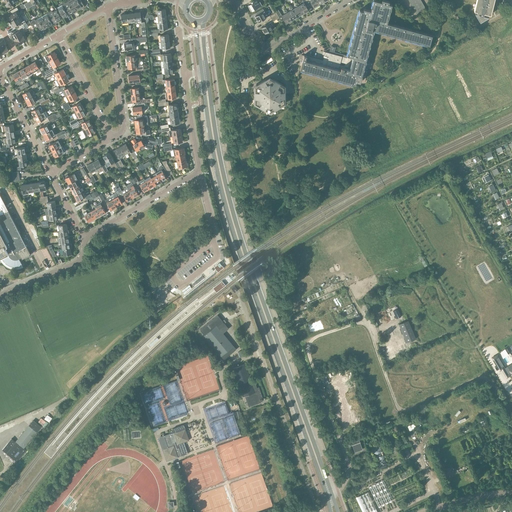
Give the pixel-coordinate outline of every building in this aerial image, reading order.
[(26,0),(28,2),(24,4),(27,9),(35,4),(36,6),(39,5),(38,2),(40,2),(38,0),(26,0)] [(71,0),(70,0),(64,4),(71,15),(74,13),(73,12),(74,12),(74,11),(77,9),(71,0)] [(71,0),(77,9),(80,8),(81,8),(82,8),(85,7),(82,1),(84,0),(71,0)] [(254,0),(250,3),(250,4),(249,5),(252,11),(262,6),(258,0),(254,0)] [(304,55),(300,70),(305,71),(305,70),(308,70),(307,72),(308,72),(312,73),(313,73),(313,72),(315,72),(315,74),(320,75),(320,74),(323,74),(322,76),(323,76),(327,77),(328,77),(328,76),(330,76),(330,78),(335,79),(335,78),(338,78),(337,80),(338,80),(342,81),(343,81),(343,80),(345,80),(345,82),(350,83),(351,82),(353,82),(353,84),(355,84),(356,81),(360,82),(360,81),(361,79),(361,78),(361,76),(362,76),(362,75),(361,75),(363,71),(364,68),(365,63),(365,64),(365,63),(366,61),(366,60),(367,56),(367,55),(366,55),(367,53),(368,53),(369,48),(368,47),(368,45),(370,46),(370,45),(371,41),(372,41),(372,40),(370,40),(371,38),(372,38),(373,33),(374,33),(372,33),(373,30),(374,30),(379,31),(379,32),(379,30),(382,31),(381,32),(382,32),(386,33),(386,34),(387,34),(387,32),(389,33),(389,34),(394,35),(394,36),(395,34),(397,35),(397,36),(401,37),(401,38),(402,38),(402,36),(405,37),(404,38),(404,39),(404,38),(409,40),(410,38),(412,39),(412,40),(412,41),(412,40),(416,41),(416,42),(417,42),(417,40),(419,41),(419,42),(419,43),(419,42),(424,44),(425,42),(427,43),(427,45),(427,44),(430,45),(432,35),(387,23),(388,18),(389,18),(387,18),(388,15),(389,16),(389,15),(390,11),(391,10),(389,10),(390,8),(391,8),(392,5),(389,4),(389,1),(384,0),(381,0),(381,2),(375,0),(373,0),(372,4),(374,5),(373,7),(371,7),(371,10),(364,8),(363,11),(359,10),(360,10),(358,15),(360,15),(359,18),(357,17),(357,18),(358,18),(356,22),(358,23),(357,25),(355,25),(354,30),(355,30),(355,33),(353,32),(353,33),(352,37),(352,38),(353,38),(353,40),(351,40),(350,45),(351,46),(351,48),(349,47),(349,48),(348,52),(348,53),(349,53),(349,55),(347,55),(347,56),(342,54),(342,56),(325,52),(323,61),(307,56),(304,55)] [(477,11),(476,13),(475,13),(480,21),(488,16),(483,15),(484,13),(490,14),(493,3),(495,3),(495,0),(476,0),(474,10),(477,11)] [(304,3),(298,6),(303,14),(308,11),(304,3)] [(68,16),(71,15),(64,4),(57,8),(63,18),(66,16),(67,16),(68,16)] [(296,7),(293,9),(297,17),(302,14),(303,15),(303,14),(298,6),(297,4),(295,5),(296,7)] [(11,14),(7,16),(10,21),(18,16),(16,12),(19,10),(17,7),(10,11),(11,14)] [(291,10),(287,12),(292,20),(297,17),(297,18),(298,18),(297,17),(293,9),(292,7),(289,8),(291,10)] [(277,15),(279,18),(281,21),(284,20),(287,24),(286,23),(291,20),(292,21),(292,20),(287,12),(286,10),(284,11),(285,13),(282,15),(281,15),(277,8),(274,10),(276,12),(277,15)] [(52,11),(49,12),(55,24),(58,22),(58,21),(58,20),(62,18),(57,10),(52,12),(52,11)] [(266,14),(264,11),(255,16),(255,17),(259,22),(258,22),(259,22),(266,18),(264,15),(266,14)] [(49,12),(42,16),(48,26),(51,24),(51,25),(52,24),(52,25),(55,24),(49,12)] [(146,34),(145,25),(144,22),(141,22),(140,12),(139,12),(136,12),(136,13),(133,13),(135,21),(135,24),(137,23),(137,24),(139,24),(140,23),(141,22),(142,27),(141,27),(141,28),(142,35),(146,34)] [(18,16),(10,21),(13,26),(17,24),(19,27),(23,24),(24,24),(26,23),(24,20),(21,21),(18,16)] [(34,19),(31,21),(34,27),(38,25),(41,32),(44,30),(44,29),(45,29),(44,28),(48,26),(42,16),(35,20),(34,19)] [(272,25),(270,22),(266,25),(266,24),(264,26),(261,27),(265,33),(272,29),(271,26),(272,25)] [(19,31),(11,35),(14,40),(23,35),(25,34),(22,29),(25,27),(24,24),(23,24),(19,27),(17,28),(19,31)] [(23,35),(14,40),(17,45),(26,40),(23,35)] [(136,41),(124,43),(125,50),(127,49),(127,50),(128,50),(128,49),(134,49),(134,45),(136,44),(136,41)] [(5,45),(0,48),(0,55),(8,50),(5,45)] [(50,61),(57,58),(58,57),(54,51),(54,52),(53,51),(51,53),(45,57),(46,59),(48,58),(50,61)] [(262,66),(273,60),(271,57),(261,63),(262,66)] [(50,61),(51,64),(49,65),(49,66),(50,69),(44,72),(46,74),(51,72),(56,69),(54,66),(60,63),(59,60),(58,60),(57,58),(50,61)] [(46,74),(44,72),(41,66),(38,67),(38,66),(37,66),(35,61),(29,65),(33,72),(36,70),(38,73),(40,71),(44,78),(46,74)] [(29,65),(24,68),(28,75),(33,72),(29,65)] [(28,75),(24,68),(18,71),(22,78),(28,75)] [(56,76),(58,79),(64,76),(66,75),(65,72),(64,72),(64,71),(63,69),(53,74),(54,77),(56,76)] [(19,80),(22,78),(18,71),(12,74),(15,79),(14,79),(15,80),(17,83),(20,81),(19,80)] [(135,75),(128,76),(129,82),(140,81),(139,77),(141,77),(140,73),(135,74),(135,75)] [(64,76),(58,79),(59,82),(58,83),(59,86),(69,81),(67,78),(68,78),(66,75),(64,76)] [(270,77),(262,81),(254,86),(254,103),(269,112),(285,104),(285,95),(285,94),(285,86),(270,77)] [(66,89),(64,90),(63,90),(64,93),(66,96),(75,91),(73,88),(72,86),(67,88),(65,89),(66,89)] [(24,96),(25,100),(35,94),(34,91),(33,92),(32,89),(29,91),(29,90),(27,91),(23,94),(24,96)] [(76,94),(75,91),(66,96),(67,99),(68,102),(71,100),(73,100),(77,97),(76,95),(76,94)] [(37,100),(37,99),(39,98),(37,94),(35,94),(25,100),(27,103),(29,105),(33,103),(35,102),(34,102),(37,100)] [(169,111),(178,110),(177,104),(168,105),(168,102),(166,102),(159,103),(158,103),(159,106),(168,105),(169,111)] [(76,112),(83,108),(82,105),(81,105),(80,103),(76,105),(74,106),(71,107),(73,110),(74,109),(76,112)] [(40,106),(38,108),(37,107),(35,109),(32,111),(33,113),(32,113),(34,117),(44,112),(40,106)] [(134,113),(137,113),(137,114),(142,113),(141,106),(132,107),(133,107),(133,113),(133,114),(134,114),(134,113)] [(83,108),(76,112),(77,115),(76,116),(77,119),(80,117),(81,116),(86,114),(85,112),(85,111),(83,108)] [(44,112),(34,117),(36,120),(38,122),(41,120),(42,120),(43,119),(46,118),(44,112)] [(83,130),(85,129),(91,125),(92,125),(90,121),(90,122),(89,119),(84,122),(84,121),(83,122),(80,124),(83,130)] [(51,124),(50,125),(49,123),(46,125),(44,125),(44,126),(40,128),(43,134),(52,129),(53,128),(51,124)] [(91,125),(85,129),(87,134),(95,131),(93,127),(92,127),(91,125)] [(144,129),(144,125),(136,126),(136,127),(135,127),(135,130),(136,130),(136,133),(140,132),(140,134),(146,136),(146,135),(150,135),(149,130),(146,130),(146,129),(144,129)] [(55,135),(52,129),(43,134),(46,140),(50,137),(52,137),(55,135)] [(181,135),(173,136),(174,143),(182,142),(181,137),(181,135)] [(7,138),(4,138),(5,144),(6,147),(14,146),(13,143),(16,142),(15,136),(7,138)] [(156,142),(147,139),(146,142),(143,141),(142,142),(141,140),(137,142),(134,139),(131,141),(133,144),(133,145),(136,150),(137,150),(136,149),(138,148),(139,148),(140,149),(140,148),(143,146),(151,149),(153,144),(156,145),(156,142)] [(53,151),(62,146),(61,143),(60,143),(58,140),(55,142),(54,142),(54,143),(49,145),(50,148),(52,151),(52,150),(53,151)] [(120,146),(124,154),(127,152),(128,154),(130,152),(129,150),(129,149),(128,148),(125,144),(123,145),(120,146)] [(62,153),(65,151),(62,146),(53,151),(53,152),(53,153),(55,156),(58,155),(59,156),(63,154),(62,153)] [(124,154),(120,146),(117,148),(117,149),(114,150),(117,154),(117,156),(117,155),(118,156),(118,157),(120,159),(122,158),(121,156),(124,154)] [(114,161),(109,152),(107,154),(104,155),(104,156),(103,156),(108,165),(111,163),(112,164),(115,163),(114,161)] [(102,160),(99,161),(98,159),(97,158),(94,160),(95,161),(92,162),(97,169),(98,172),(103,168),(107,175),(110,173),(102,160)] [(17,167),(17,170),(25,169),(25,166),(28,165),(27,159),(19,160),(20,166),(17,167)] [(186,160),(178,162),(177,162),(177,165),(179,165),(179,168),(178,168),(182,167),(183,168),(186,167),(187,166),(186,160)] [(91,172),(97,169),(92,162),(87,165),(91,172)] [(160,170),(156,173),(161,182),(166,178),(165,176),(168,175),(163,167),(162,165),(162,166),(162,165),(159,166),(160,167),(158,168),(160,170)] [(150,176),(155,185),(161,182),(156,173),(150,176)] [(68,183),(76,180),(73,174),(69,175),(69,176),(68,176),(68,175),(65,176),(66,177),(65,178),(68,183)] [(144,179),(145,181),(149,188),(155,185),(150,176),(144,179)] [(77,179),(76,180),(68,183),(72,189),(81,184),(80,185),(77,179)] [(39,182),(40,190),(46,189),(46,188),(47,188),(46,186),(45,186),(45,181),(39,182)] [(149,188),(145,181),(140,184),(141,187),(141,188),(142,188),(144,191),(149,188)] [(83,187),(81,184),(72,189),(74,195),(81,191),(80,189),(83,187)] [(126,187),(133,198),(138,195),(134,188),(135,188),(134,187),(133,185),(130,186),(129,185),(126,187)] [(119,192),(116,187),(113,189),(115,192),(113,194),(113,195),(110,197),(116,207),(120,205),(119,205),(122,203),(118,197),(121,196),(119,192)] [(133,198),(126,187),(124,188),(126,192),(123,194),(127,201),(133,198)] [(84,197),(81,191),(74,195),(77,201),(80,199),(81,199),(84,197)] [(86,199),(95,195),(98,194),(96,191),(85,197),(86,199)] [(0,259),(0,260),(2,259),(3,260),(3,261),(4,261),(5,262),(6,263),(6,264),(7,264),(8,265),(9,265),(10,266),(11,266),(12,266),(13,266),(14,267),(15,267),(16,267),(17,266),(18,266),(19,266),(20,266),(21,265),(22,265),(20,260),(31,254),(0,194),(0,259)] [(116,207),(110,197),(107,198),(108,200),(106,201),(108,206),(108,205),(111,210),(113,208),(113,209),(116,207)] [(96,208),(100,216),(103,214),(106,212),(100,203),(98,205),(99,207),(96,208)] [(90,211),(95,219),(97,217),(97,218),(100,216),(96,208),(90,211)] [(95,219),(90,211),(87,213),(86,211),(84,213),(89,222),(91,220),(92,221),(95,219)] [(70,247),(62,248),(63,256),(67,255),(67,254),(71,253),(70,247)] [(226,284),(223,280),(213,288),(216,291),(226,284)] [(401,317),(398,309),(393,311),(396,319),(401,317)] [(200,330),(204,334),(205,335),(204,335),(224,359),(236,349),(223,333),(228,328),(217,315),(200,330)] [(399,324),(406,342),(416,339),(408,320),(399,324)] [(157,338),(148,345),(150,347),(158,340),(157,338)] [(511,368),(509,370),(507,366),(505,368),(498,357),(499,357),(498,355),(497,355),(497,354),(492,358),(500,371),(502,370),(506,378),(511,375),(511,368)] [(261,396),(262,396),(259,387),(257,387),(255,382),(251,383),(244,364),(233,368),(243,397),(245,396),(249,407),(261,402),(260,401),(262,400),(261,396)] [(352,365),(321,376),(329,400),(360,389),(352,365)] [(20,452),(41,426),(33,420),(15,442),(11,439),(2,450),(17,462),(26,450),(25,449),(21,453),(20,452)] [(166,461),(187,453),(183,442),(189,440),(185,429),(164,436),(168,447),(162,449),(166,461)] [(360,442),(359,440),(351,442),(352,445),(355,452),(362,449),(360,442)] [(380,446),(373,449),(381,468),(388,465),(380,446)] [(370,488),(379,507),(392,501),(383,482),(370,488)] [(362,511),(377,511),(368,492),(356,497),(362,511)]
